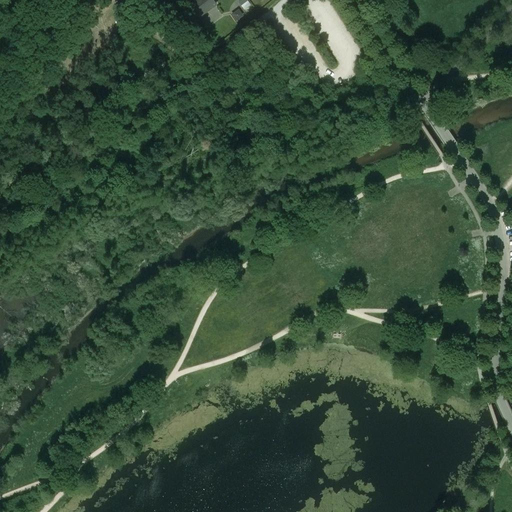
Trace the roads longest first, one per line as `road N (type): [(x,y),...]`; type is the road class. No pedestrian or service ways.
road 1 (unclassified): [(420,98),(494,213),(502,263),(494,382),(511,426)]
road 2 (unclassified): [(420,98),(511,11)]
